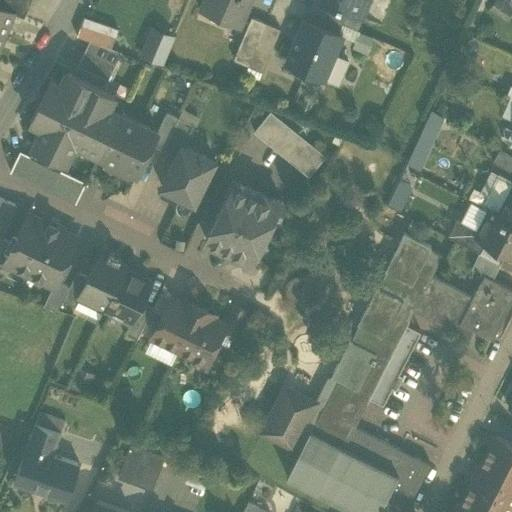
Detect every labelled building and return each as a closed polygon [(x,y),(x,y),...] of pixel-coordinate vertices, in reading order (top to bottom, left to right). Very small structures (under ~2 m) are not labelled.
[(29,3),(21,0),(0,0),(0,4),(13,10),(13,11),(24,15),(29,3)] [(250,0),(202,0),(199,8),(240,25),(250,0)] [(322,0),(338,7),(361,17),(367,0),(322,0)] [(0,4),(0,30),(2,32),(6,21),(8,22),(13,11),(13,10),(0,4)] [(356,28),(361,17),(338,7),(333,18),(356,28)] [(251,15),(241,39),(255,45),(265,21),(251,15)] [(306,21),(296,44),(293,43),(285,60),(324,77),(325,75),(323,74),(332,55),(333,55),(342,35),(328,29),(303,18),(303,19),(306,21)] [(356,28),(333,18),(328,29),(342,35),(359,42),(358,46),(407,67),(413,52),(356,28)] [(280,28),(265,21),(255,45),(270,52),(280,28)] [(77,35),(90,39),(110,47),(114,36),(81,24),(77,35)] [(152,25),(140,54),(163,63),(175,35),(152,25)] [(110,47),(90,39),(78,64),(108,78),(122,51),(110,47)] [(115,94),(66,70),(60,83),(50,78),(43,92),(112,126),(119,112),(109,107),(115,94)] [(112,126),(43,92),(30,119),(43,125),(33,145),(34,146),(30,154),(60,169),(64,161),(66,161),(75,141),(99,153),(112,126)] [(511,118),(511,126),(508,135),(511,137),(511,94),(510,93),(502,114),(511,118)] [(403,159),(415,164),(437,111),(424,105),(403,159)] [(166,111),(157,130),(158,131),(151,144),(162,149),(178,116),(166,111)] [(325,155),(270,111),(254,131),(308,175),(325,155)] [(139,122),(119,112),(112,126),(99,153),(106,157),(106,161),(117,167),(139,122)] [(178,116),(162,149),(175,156),(181,144),(182,144),(193,124),(178,116)] [(139,122),(117,167),(128,172),(132,169),(138,172),(151,144),(158,131),(157,130),(139,122)] [(182,144),(181,144),(175,156),(161,185),(194,202),(215,160),(182,144)] [(511,155),(499,148),(493,159),(511,170),(511,155)] [(30,154),(20,149),(10,170),(75,202),(86,181),(60,169),(30,154)] [(511,177),(500,171),(482,205),(489,208),(511,220),(511,177)] [(270,200),(233,182),(205,238),(242,256),(244,262),(250,265),(256,263),(259,257),(257,251),(275,214),(280,213),(283,207),(281,201),(275,198),(270,200)] [(129,214),(143,221),(144,220),(157,226),(170,197),(143,184),(129,214)] [(17,204),(6,199),(0,210),(0,225),(5,228),(17,204)] [(460,218),(479,227),(489,208),(482,205),(470,199),(460,218)] [(511,220),(489,208),(479,227),(476,234),(485,239),(504,248),(511,252),(511,220)] [(47,221),(28,212),(13,242),(4,260),(5,261),(53,284),(54,285),(57,279),(78,236),(58,227),(59,225),(48,219),(47,221)] [(447,233),(479,250),(485,239),(476,234),(479,227),(460,218),(457,216),(447,233)] [(360,322),(352,338),(350,337),(331,373),(337,377),(311,428),(310,428),(300,447),(286,474),(361,511),(403,511),(429,462),(355,424),(369,396),(406,323),(414,309),(454,330),(473,294),(432,273),(442,253),(429,247),(430,245),(404,232),(385,268),(387,269),(379,285),(377,284),(358,321),(360,322)] [(13,242),(1,236),(0,238),(0,264),(2,266),(5,261),(4,260),(13,242)] [(485,239),(479,250),(498,260),(504,248),(485,239)] [(115,254),(101,248),(88,275),(78,294),(80,295),(105,307),(124,268),(125,268),(126,264),(113,258),(115,254)] [(471,267),(483,273),(492,278),(501,261),(498,260),(479,250),(471,267)] [(125,268),(124,268),(105,307),(132,320),(142,299),(151,281),(125,268)] [(88,275),(76,270),(69,284),(62,298),(75,305),(80,295),(78,294),(88,275)] [(511,287),(492,278),(483,273),(473,294),(454,330),(469,338),(474,329),(492,338),(511,298),(511,287)] [(57,279),(54,285),(53,284),(43,303),(57,308),(62,298),(69,284),(57,279)] [(153,304),(151,307),(162,312),(171,295),(172,292),(164,282),(153,304)] [(190,304),(171,295),(162,312),(151,334),(178,348),(199,305),(192,301),(190,304)] [(153,304),(142,299),(132,320),(142,326),(151,307),(153,304)] [(245,309),(235,304),(226,322),(223,327),(234,332),(245,309)] [(226,322),(206,312),(207,308),(199,305),(178,348),(199,358),(210,354),(223,327),(226,322)] [(420,331),(406,323),(369,396),(383,403),(392,385),(388,383),(395,371),(399,373),(420,331)] [(285,384),(262,428),(293,444),(300,447),(310,428),(311,428),(337,377),(331,373),(328,375),(327,375),(314,399),(285,384)] [(64,420),(39,411),(27,445),(52,454),(64,420)] [(511,442),(496,434),(486,454),(511,467),(511,442)] [(147,490),(161,454),(127,440),(112,476),(147,490)] [(27,445),(14,480),(66,498),(78,463),(52,454),(27,445)] [(511,467),(486,454),(476,473),(511,492),(511,467)] [(507,511),(511,503),(511,492),(476,473),(466,492),(503,511),(507,511)] [(503,511),(466,492),(456,511),(455,511),(503,511)] [(130,511),(97,499),(92,511),(130,511)] [(248,500),(242,511),(255,511),(258,506),(259,505),(248,500)]
